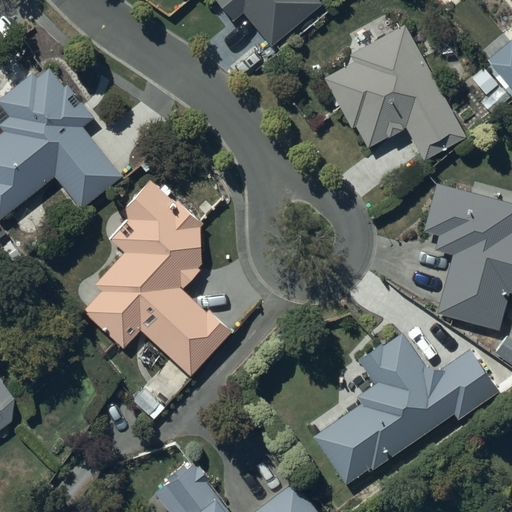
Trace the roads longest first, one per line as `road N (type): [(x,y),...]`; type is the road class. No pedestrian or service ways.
road 1 (residential): [(260,158),(317,184),(356,223),(358,256),(319,285),(277,273),(258,229)]
road 2 (residential): [(260,158),(240,122),(88,0)]
